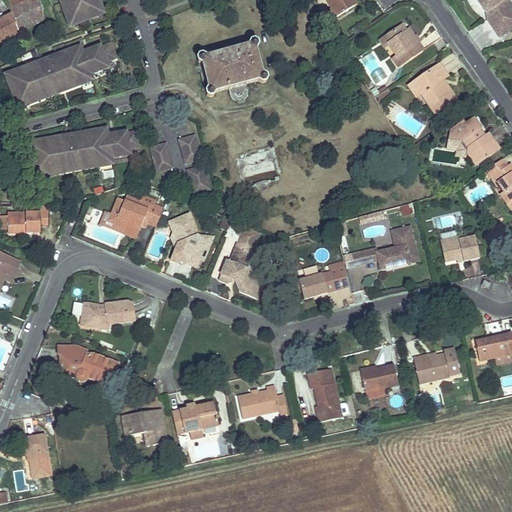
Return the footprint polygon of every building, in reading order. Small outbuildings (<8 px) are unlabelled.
[(5,0),(11,11),(8,13),(10,17),(0,21),(0,43),(18,34),(44,20),(42,12),(43,11),(41,3),(40,4),(38,0),(5,0)] [(64,0),(66,3),(63,4),(68,18),(73,16),(76,24),(99,15),(94,2),(98,0),(64,0)] [(99,0),(98,0),(94,2),(99,15),(105,12),(99,0)] [(327,0),(338,16),(355,6),(351,0),(327,0)] [(475,0),(486,15),(487,21),(499,40),(511,31),(511,5),(508,0),(475,0)] [(392,43),(389,45),(398,57),(394,60),(399,67),(424,50),(419,42),(417,44),(413,39),(415,38),(410,30),(407,31),(403,26),(388,36),(392,43)] [(381,41),(386,47),(389,45),(392,43),(388,36),(381,41)] [(214,95),(258,84),(261,87),(265,85),(267,82),(266,78),(262,76),(255,52),(256,51),(258,48),(257,44),(253,42),(249,43),(247,46),(248,47),(205,59),(205,58),(201,56),(197,57),(195,61),(196,65),(199,67),(200,67),(207,91),(206,91),(204,94),(205,98),(209,100),(212,99),(214,96),(214,95)] [(297,62),(321,62),(321,43),(296,43),(297,62)] [(72,54),(71,51),(56,56),(56,57),(37,64),(17,71),(19,76),(9,80),(18,104),(29,100),(30,103),(49,96),(49,97),(65,92),(64,90),(83,83),(82,80),(92,76),(91,73),(109,67),(107,61),(116,57),(111,44),(102,47),(101,46),(83,53),(82,50),(72,54)] [(449,76),(441,64),(416,81),(423,92),(422,93),(436,113),(453,102),(447,93),(452,90),(447,83),(444,85),(441,81),(444,79),(449,76)] [(17,71),(7,75),(9,80),(19,76),(17,71)] [(423,92),(416,81),(409,86),(417,97),(422,93),(423,92)] [(392,94),(388,88),(378,96),(382,101),(392,94)] [(447,93),(453,102),(457,98),(452,90),(447,93)] [(468,154),(477,165),(497,151),(500,149),(490,134),(486,137),(481,129),(481,128),(475,119),(466,125),(464,123),(455,129),(457,132),(456,139),(464,140),(469,148),(468,154)] [(41,146),(30,148),(35,174),(46,172),(47,175),(66,172),(67,173),(83,170),(82,169),(102,165),(101,162),(113,160),(112,157),(131,153),(130,147),(140,146),(137,132),(127,133),(127,132),(108,136),(108,132),(97,134),(96,131),(75,135),(75,136),(61,138),(61,137),(40,141),(41,146)] [(187,163),(202,159),(196,135),(180,139),(187,163)] [(167,143),(152,148),(158,171),(173,167),(167,143)] [(265,160),(263,153),(244,157),(251,184),(278,177),(274,158),(265,160)] [(511,166),(510,164),(507,167),(502,159),(484,172),(490,179),(493,177),(504,192),(501,195),(507,204),(511,200),(511,166)] [(204,166),(189,170),(195,194),(211,189),(204,166)] [(113,168),(102,169),(103,180),(114,178),(113,168)] [(157,226),(164,208),(154,205),(156,201),(142,195),(140,200),(126,195),(124,200),(119,198),(112,214),(118,216),(114,225),(137,235),(142,225),(143,220),(147,222),(157,226)] [(7,215),(7,217),(8,230),(8,234),(40,233),(40,226),(48,226),(47,204),(39,204),(39,214),(7,215)] [(101,223),(136,238),(137,235),(114,225),(118,216),(112,214),(106,211),(101,223)] [(439,229),(461,224),(458,211),(436,217),(439,229)] [(178,243),(176,249),(171,260),(179,263),(181,260),(186,262),(193,257),(199,260),(206,244),(203,236),(198,235),(188,213),(169,222),(174,234),(178,243)] [(411,226),(392,230),(395,243),(396,247),(377,252),(376,248),(360,251),(364,264),(383,259),(386,269),(394,267),(393,264),(398,263),(399,266),(412,262),(410,254),(417,252),(411,226)] [(214,236),(198,235),(203,236),(206,244),(199,260),(203,262),(214,236)] [(441,241),(445,261),(451,260),(456,259),(457,262),(480,257),(475,235),(460,239),(460,237),(441,240),(441,241)] [(238,271),(236,275),(239,282),(259,290),(264,278),(253,273),(251,265),(246,263),(254,244),(239,237),(231,257),(228,255),(225,263),(233,266),(232,268),(238,271)] [(412,262),(419,261),(417,252),(410,254),(412,262)] [(0,254),(0,287),(2,282),(5,274),(13,278),(16,270),(4,264),(7,257),(0,254)] [(4,264),(16,270),(19,263),(7,257),(4,264)] [(193,257),(186,262),(196,267),(199,260),(193,257)] [(299,277),(304,296),(313,294),(313,292),(318,291),(319,293),(336,288),(350,285),(345,261),(330,264),(332,270),(299,277)] [(220,275),(228,278),(236,275),(238,271),(232,268),(233,266),(225,263),(220,275)] [(2,282),(10,285),(13,278),(5,274),(2,282)] [(240,287),(258,294),(259,290),(239,282),(240,287)] [(103,322),(109,323),(134,320),(132,304),(128,302),(105,304),(105,311),(97,311),(97,305),(84,303),(81,325),(103,328),(103,322)] [(480,361),(511,353),(511,332),(476,341),(480,361)] [(76,347),(60,347),(61,355),(96,354),(76,347)] [(445,353),(437,355),(423,358),(422,355),(415,356),(420,384),(451,378),(451,376),(461,374),(455,348),(445,350),(445,353)] [(88,377),(109,386),(118,363),(96,354),(61,355),(62,378),(77,377),(77,378),(78,379),(80,380),(82,381),(83,381),(85,380),(86,379),(88,377)] [(131,354),(129,358),(142,363),(143,359),(131,354)] [(395,365),(377,369),(361,373),(365,392),(399,385),(395,365)] [(330,384),(327,370),(308,374),(311,390),(314,389),(318,407),(322,422),(342,418),(335,383),(330,384)] [(259,392),(253,393),(239,396),(244,418),(281,410),(278,395),(276,385),(268,387),(268,390),(259,392)] [(285,394),(278,395),(281,410),(283,417),(289,415),(285,394)] [(181,424),(176,426),(178,435),(219,426),(214,402),(196,406),(195,403),(186,405),(187,408),(178,410),(181,424)] [(131,427),(132,434),(145,432),(147,445),(168,442),(163,410),(154,411),(155,418),(145,419),(144,413),(123,416),(125,428),(131,427)] [(181,424),(178,410),(173,411),(176,426),(181,424)] [(154,411),(144,413),(145,419),(155,418),(154,411)] [(30,457),(31,463),(33,475),(51,472),(46,437),(24,441),(26,458),(30,457)]
